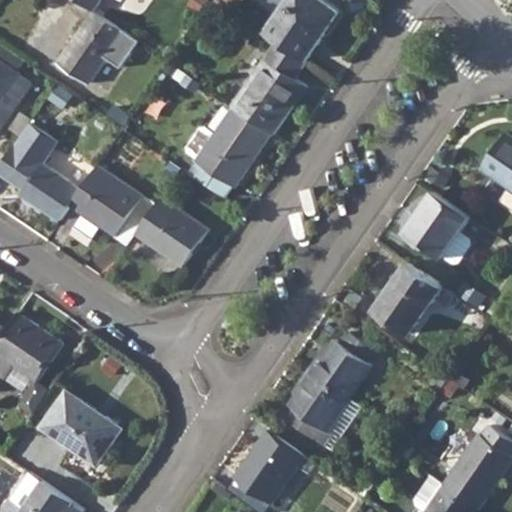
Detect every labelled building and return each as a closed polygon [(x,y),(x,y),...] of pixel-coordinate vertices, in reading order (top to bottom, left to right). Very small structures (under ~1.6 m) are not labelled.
[(83,0),(95,8),(100,0),(83,0)] [(327,0),(290,0),(270,30),(309,57),(342,9),(327,0)] [(126,29),(95,8),(60,60),(92,80),(126,29)] [(266,56),(234,103),(236,105),(274,130),(276,131),(307,84),(296,77),(309,57),(279,37),(266,56)] [(27,57),(4,40),(0,45),(0,128),(11,113),(0,104),(0,102),(11,88),(22,96),(34,80),(18,70),(27,57)] [(274,130),(236,105),(219,130),(210,124),(205,124),(191,144),(192,149),(202,155),(200,158),(237,184),(274,130)] [(62,218),(84,187),(46,162),(61,140),(32,121),(0,169),(0,170),(26,188),(24,190),(62,218)] [(484,168),(511,187),(511,188),(511,133),(509,131),(484,168)] [(84,187),(74,202),(86,210),(78,221),(97,234),(105,223),(119,232),(145,194),(100,164),(84,187)] [(158,202),(139,230),(186,262),(211,227),(178,204),(179,201),(166,192),(158,202)] [(431,209),(425,205),(407,230),(443,255),(470,214),(441,194),(431,209)] [(171,267),(178,257),(141,234),(134,243),(171,267)] [(409,258),(376,307),(409,330),(430,300),(433,302),(439,293),(446,284),(409,258)] [(8,326),(0,337),(0,368),(8,374),(17,362),(40,378),(65,341),(20,310),(8,326)] [(0,337),(8,326),(0,320),(0,337)] [(319,356),(310,367),(351,396),(374,363),(368,359),(375,347),(350,330),(342,341),(337,338),(330,347),(322,359),(319,356)] [(305,384),(297,395),(291,405),(297,408),(290,417),(333,447),(362,404),(351,396),(310,367),(301,381),(305,384)] [(36,382),(26,404),(39,410),(49,388),(36,382)] [(70,387),(45,424),(99,462),(125,425),(70,387)] [(481,431),(447,483),(481,507),(511,461),(511,435),(493,423),(486,434),(481,431)] [(251,462),(248,460),(238,475),(275,500),(306,453),(269,427),(261,440),(264,442),(251,462)] [(25,506),(21,511),(83,511),(86,508),(73,500),(44,479),(31,469),(12,497),(25,506)] [(477,511),(481,507),(447,483),(434,474),(418,498),(419,503),(428,509),(426,511),(477,511)] [(372,495),(360,511),(384,511),(388,506),(372,495)]
